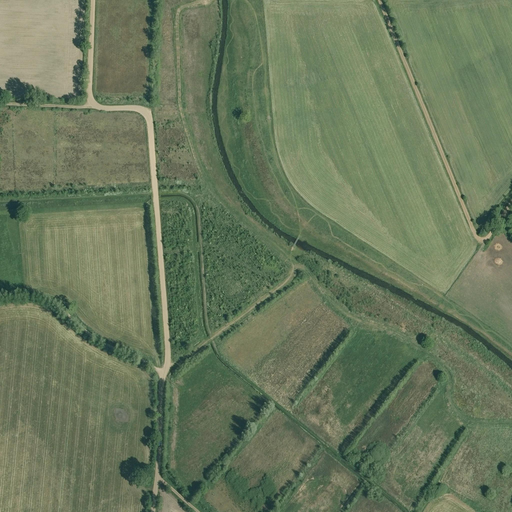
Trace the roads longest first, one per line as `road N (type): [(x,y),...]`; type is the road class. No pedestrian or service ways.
road 1 (track): [(511,207),(477,239),(380,0)]
road 2 (track): [(161,373),(167,360),(154,185)]
road 3 (track): [(161,373),(42,299),(0,299)]
road 4 (track): [(289,277),(167,369)]
road 5 (track): [(154,185),(146,111),(87,107)]
